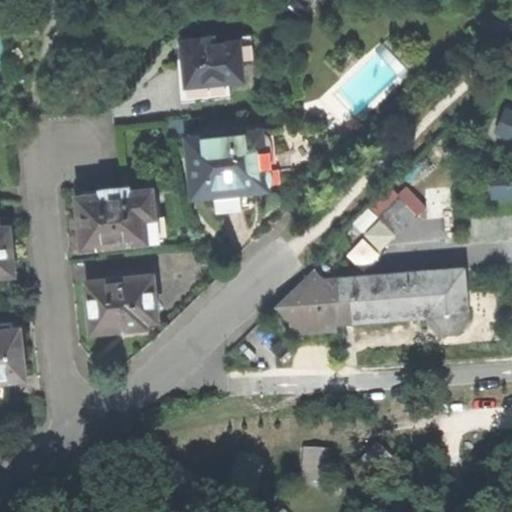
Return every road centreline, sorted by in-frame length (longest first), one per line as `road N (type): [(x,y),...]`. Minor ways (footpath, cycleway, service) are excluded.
road 1 (residential): [(98,428),(65,388),(46,175),(54,160),(80,146)]
road 2 (residential): [(98,428),(178,366),(307,238)]
